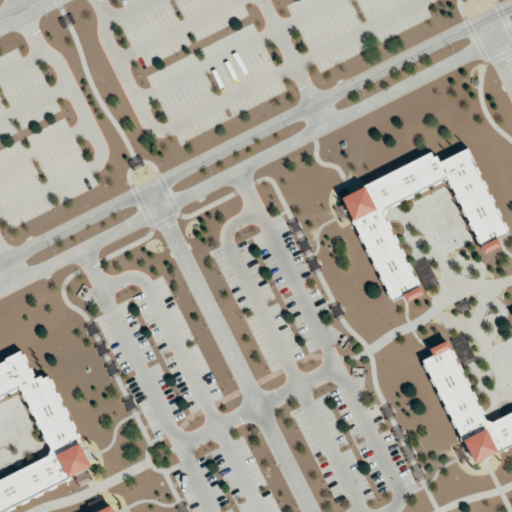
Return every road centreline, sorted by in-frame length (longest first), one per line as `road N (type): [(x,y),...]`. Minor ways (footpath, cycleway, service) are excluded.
road 1 (tertiary): [(0,288),(511,31),(510,3),(0,260)]
road 2 (residential): [(150,185),(313,511)]
